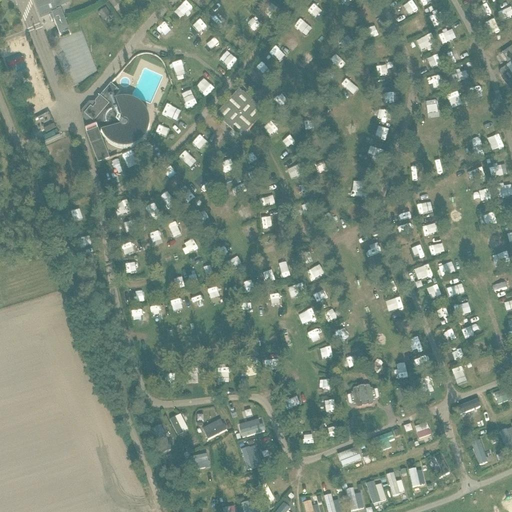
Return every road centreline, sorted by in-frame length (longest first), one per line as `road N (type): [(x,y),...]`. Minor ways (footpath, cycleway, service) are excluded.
road 1 (unclassified): [(163,511),(0,100)]
road 2 (track): [(311,457),(319,471),(347,479),(417,454),(446,431)]
